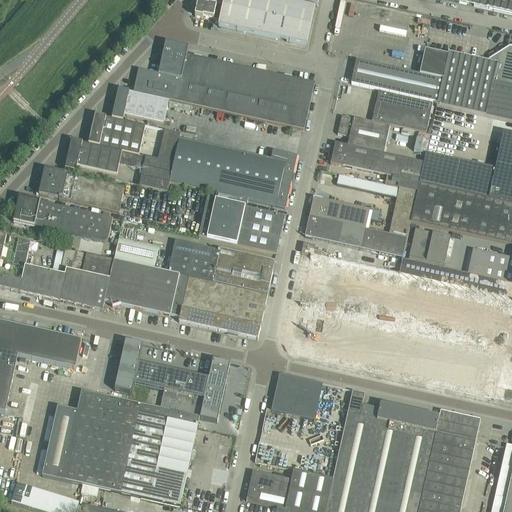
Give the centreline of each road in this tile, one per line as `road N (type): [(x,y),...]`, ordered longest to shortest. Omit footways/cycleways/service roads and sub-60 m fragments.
road 1 (unclassified): [(266,362),(328,76),(313,64)]
road 2 (unclassified): [(0,302),(266,362)]
road 3 (unclassified): [(266,362),(511,415)]
road 4 (unclassified): [(0,202),(168,21)]
road 5 (unclassified): [(313,64),(186,35),(168,21)]
road 6 (unclassified): [(231,511),(266,362)]
road 7 (unclassified): [(385,0),(511,27)]
